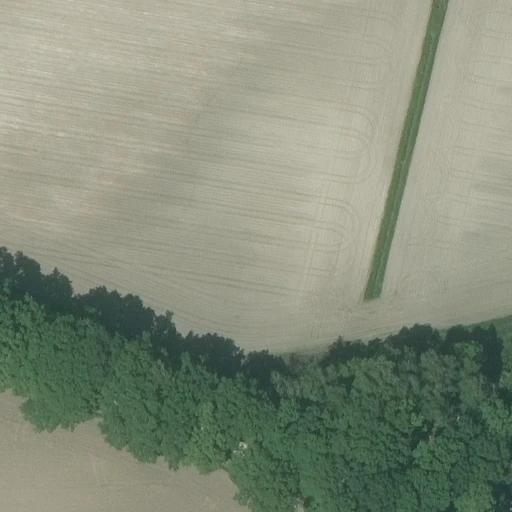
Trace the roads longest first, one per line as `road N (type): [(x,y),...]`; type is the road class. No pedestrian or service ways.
road 1 (track): [(0,355),(268,464)]
road 2 (track): [(268,464),(422,511)]
